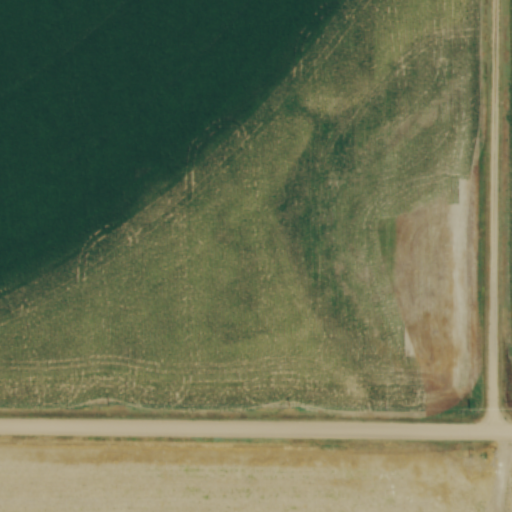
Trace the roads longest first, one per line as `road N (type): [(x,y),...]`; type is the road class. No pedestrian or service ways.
road 1 (residential): [(511,432),(0,427)]
road 2 (residential): [(495,433),(494,0)]
